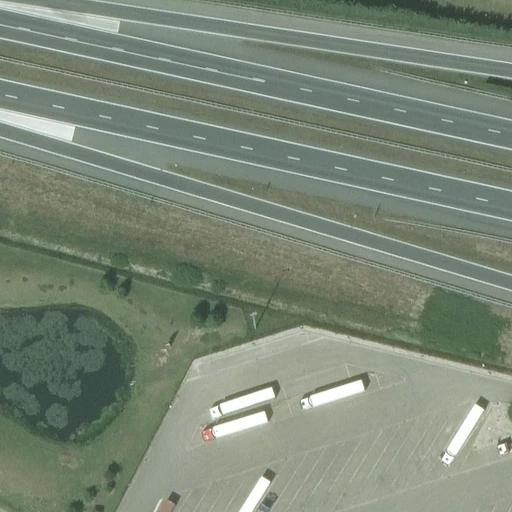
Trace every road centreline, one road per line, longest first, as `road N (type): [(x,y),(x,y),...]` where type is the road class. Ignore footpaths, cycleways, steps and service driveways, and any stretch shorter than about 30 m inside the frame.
road 1 (motorway): [(0,125),(163,185),(511,287)]
road 2 (motorway): [(511,137),(0,25)]
road 3 (motorway): [(0,97),(511,208)]
road 4 (motorway): [(511,72),(27,0)]
